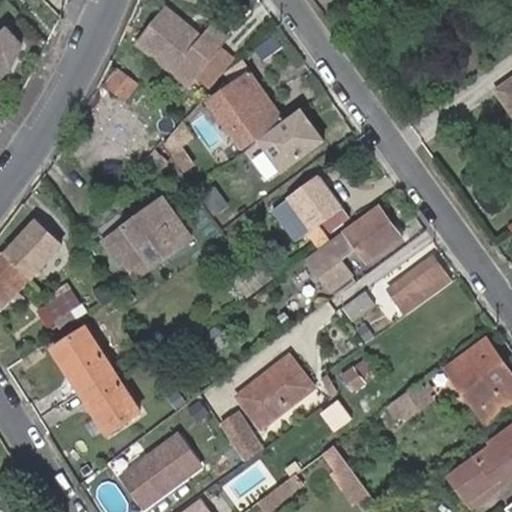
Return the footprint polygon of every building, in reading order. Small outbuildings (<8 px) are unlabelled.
[(182,0),(178,13),(198,29),(207,0),(182,0)] [(170,7),(142,41),(193,81),(230,35),(217,24),(207,37),(198,29),(178,13),(170,7)] [(10,27),(0,36),(0,84),(16,68),(28,45),(10,27)] [(235,85),(267,130),(285,117),(253,72),(235,85)] [(511,83),(497,93),(511,116),(511,83)] [(256,138),(267,130),(235,85),(225,92),(256,138)] [(166,135),(184,113),(167,100),(150,120),(166,135)] [(210,119),(196,109),(177,132),(191,143),(210,119)] [(311,237),(324,228),(319,223),(323,219),(330,230),(350,216),(321,177),(282,205),(304,233),(307,230),(311,237)] [(129,224),(109,239),(127,263),(130,261),(141,275),(195,235),(166,196),(151,208),(153,210),(129,224)] [(304,233),(282,205),(272,213),(292,241),(304,233)] [(368,259),(401,236),(380,206),(319,251),(330,266),(358,246),(368,259)] [(311,237),(319,247),(330,239),(324,228),(311,237)] [(5,251),(31,276),(35,272),(41,265),(37,261),(31,256),(27,252),(14,241),(5,251)] [(32,247),(27,252),(31,256),(37,261),(42,256),(32,247)] [(5,251),(0,256),(0,307),(2,309),(31,276),(5,251)] [(346,289),(368,273),(355,255),(333,272),(346,289)] [(434,256),(390,286),(409,314),(452,281),(434,256)] [(261,263),(235,283),(245,297),(270,279),(261,263)] [(48,271),(41,265),(35,272),(41,277),(48,271)] [(121,281),(114,286),(128,307),(134,302),(121,281)] [(41,312),(50,325),(76,309),(66,297),(62,291),(37,306),(41,312)] [(340,313),(350,325),(373,308),(364,295),(340,313)] [(50,325),(58,338),(83,323),(93,316),(85,304),(76,309),(50,325)] [(138,416),(85,331),(53,351),(107,434),(138,416)] [(489,422),(511,406),(511,401),(505,392),(511,386),(511,378),(485,341),(445,370),(475,413),(480,410),(489,422)] [(379,344),(367,351),(373,361),(385,353),(379,344)] [(262,383),(282,412),(293,404),(308,393),(285,360),(259,379),(262,383)] [(353,367),(341,376),(353,393),(365,385),(353,367)] [(451,383),(439,368),(421,381),(433,396),(451,383)] [(259,379),(250,385),(253,390),(262,383),(259,379)] [(410,399),(426,388),(421,381),(405,393),(410,399)] [(263,424),(282,412),(262,383),(253,390),(250,385),(231,398),(254,431),(263,424)] [(410,399),(405,393),(381,411),(396,428),(416,407),(410,399)] [(293,404),(282,412),(293,427),(304,419),(293,404)] [(201,405),(173,425),(183,438),(157,455),(168,472),(222,435),(201,405)] [(484,426),(489,422),(480,410),(475,413),(484,426)] [(282,412),(263,424),(270,434),(284,425),(288,430),(293,427),(282,412)] [(233,416),(222,423),(244,454),(257,446),(251,436),(248,438),(233,416)] [(507,482),(511,477),(511,427),(482,448),(484,451),(449,476),(466,500),(474,510),(509,484),(507,482)] [(364,487),(334,446),(323,455),(338,474),(335,476),(356,505),(369,495),(364,487)] [(220,474),(239,460),(232,450),(213,464),(220,474)] [(271,493),(256,504),(262,511),(263,511),(299,486),(293,477),(271,493)] [(250,494),(256,504),(271,493),(264,484),(250,494)] [(180,511),(208,511),(199,500),(189,505),(180,511)]
